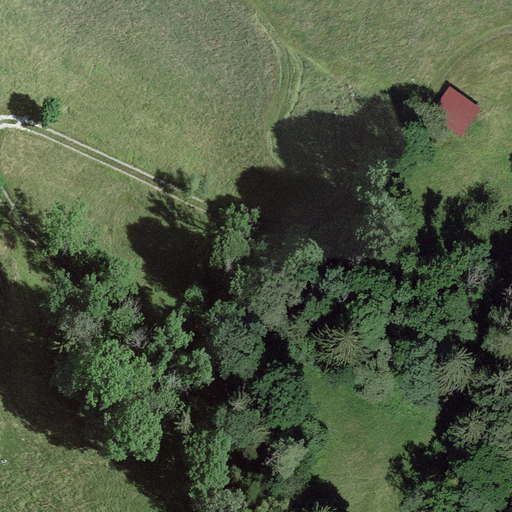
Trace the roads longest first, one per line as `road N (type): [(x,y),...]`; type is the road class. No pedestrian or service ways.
road 1 (track): [(511,28),(503,26),(454,65),(330,213),(304,225),(251,216),(29,122),(0,128)]
road 2 (track): [(0,177),(54,259),(137,339),(247,425),(299,497),(294,511)]
road 3 (track): [(339,199),(304,179),(281,148),(293,61),(252,0)]
